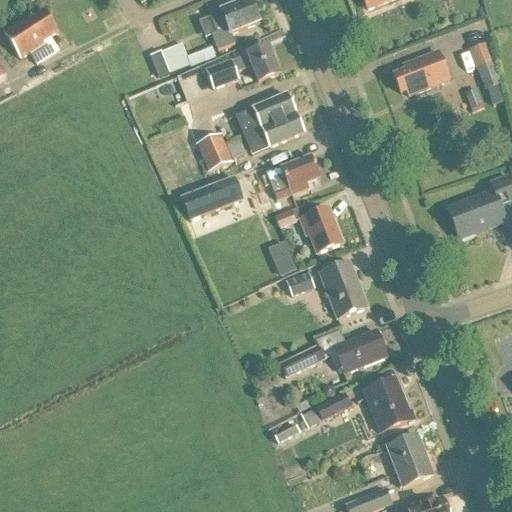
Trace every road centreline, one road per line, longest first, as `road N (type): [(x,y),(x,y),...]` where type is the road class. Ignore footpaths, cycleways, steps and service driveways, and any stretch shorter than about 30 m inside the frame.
road 1 (unclassified): [(421,326),(296,0)]
road 2 (unclassified): [(489,511),(421,326)]
